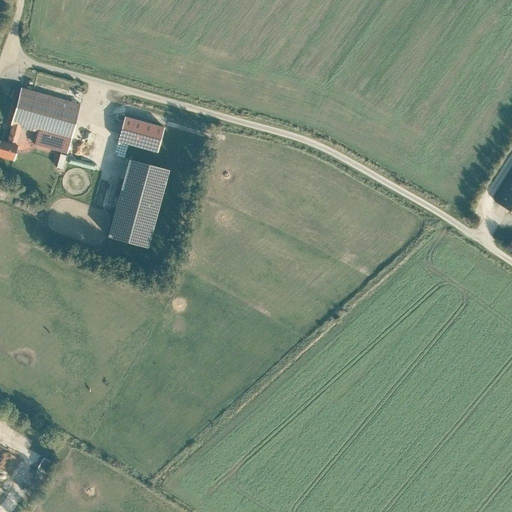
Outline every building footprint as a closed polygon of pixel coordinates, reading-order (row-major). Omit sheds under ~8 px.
[(75,106),(20,91),(6,144),(16,146),(20,130),(33,133),(29,146),(62,155),(75,106)] [(162,127),(121,117),(115,142),(156,152),(162,127)] [(0,158),(13,160),(16,146),(6,144),(0,143),(0,158)] [(149,248),(168,171),(128,161),(109,238),(149,248)] [(511,168),(493,200),(511,211),(511,168)] [(46,456),(40,467),(52,472),(57,462),(46,456)]
